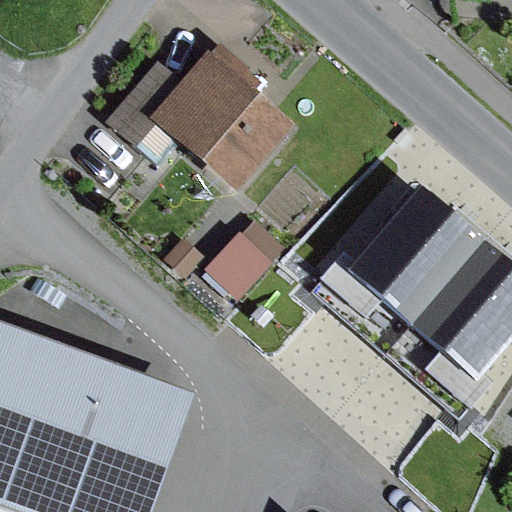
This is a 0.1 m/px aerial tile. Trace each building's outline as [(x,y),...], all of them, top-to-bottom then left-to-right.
[(294,126),(207,53),(180,81),(157,63),(105,126),(134,151),(156,127),(237,194),(294,126)] [(487,278),(392,196),(326,271),(425,351),(487,278)] [(286,251),(253,222),(205,272),(236,301),(286,251)] [(203,258),(181,239),(163,261),(183,280),(203,258)] [(318,296),(283,265),(233,322),(270,350),(318,296)] [(152,511),(196,394),(0,324),(0,511),(152,511)]
